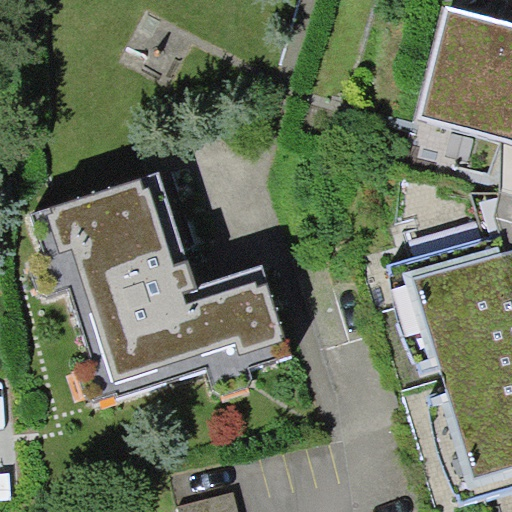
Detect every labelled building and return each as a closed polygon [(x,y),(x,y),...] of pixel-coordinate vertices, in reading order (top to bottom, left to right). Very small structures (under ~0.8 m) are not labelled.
[(511,0),(506,0),(501,19),(511,22),(511,0)] [(511,22),(501,19),(447,5),(416,118),(511,143),(511,22)] [(159,173),(33,213),(44,251),(32,256),(28,266),(39,293),(49,297),(71,291),(93,361),(84,363),(77,375),(87,397),(98,402),(118,395),(121,400),(206,374),(215,401),(257,386),(253,371),(291,357),(264,264),(198,285),(159,173)] [(500,244),(404,273),(467,483),(511,469),(511,251),(503,254),(500,244)] [(178,505),(179,511),(239,511),(234,491),(178,505)]
